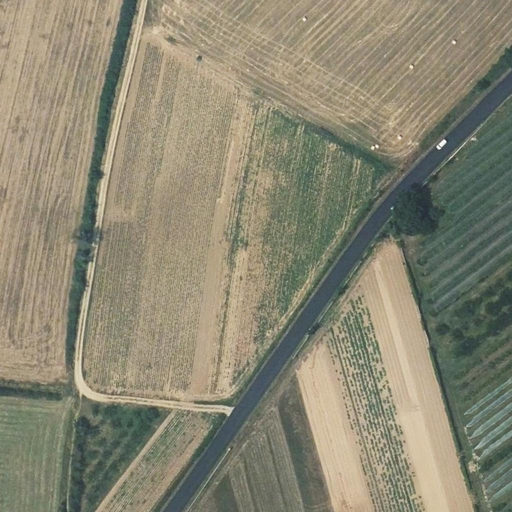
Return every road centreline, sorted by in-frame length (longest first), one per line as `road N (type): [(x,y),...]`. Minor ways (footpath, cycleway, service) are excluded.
road 1 (primary): [(170,511),(382,211),(511,78)]
road 2 (track): [(139,0),(79,321),(64,511)]
road 3 (track): [(76,382),(106,395),(239,412)]
